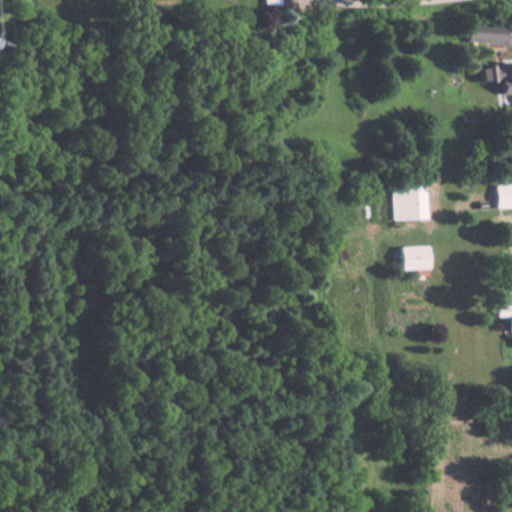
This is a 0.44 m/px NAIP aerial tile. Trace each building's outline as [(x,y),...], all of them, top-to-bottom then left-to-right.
[(461,42),(481,42),(481,33),(461,33),(461,42)] [(511,93),(511,61),(474,65),(476,84),(494,82),(496,95),(511,93)] [(511,185),(491,185),(491,207),(511,207),(511,185)] [(420,186),(387,187),(389,219),(421,218),(420,186)] [(422,245),(393,245),(393,269),(422,269),(422,245)] [(511,277),(502,278),(502,304),(491,304),(491,317),(502,317),(502,331),(511,331),(511,277)]
